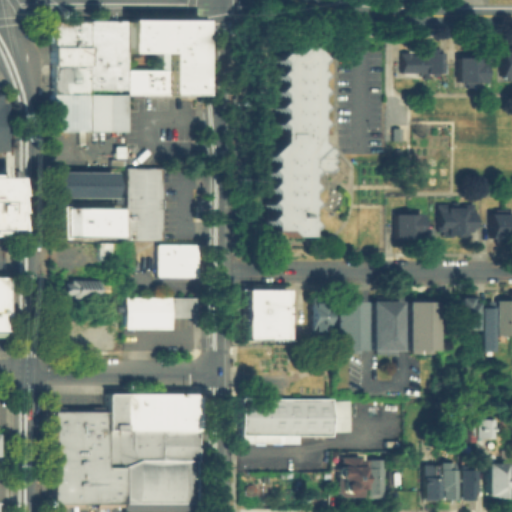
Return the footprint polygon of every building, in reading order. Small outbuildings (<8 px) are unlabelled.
[(47,18),(46,62),(83,62),(83,18),(47,18)] [(101,87),(83,87),(83,62),(83,18),(101,18),(101,87)] [(101,18),(119,18),(119,51),(119,68),(119,87),(101,87),(101,18)] [(155,51),(119,51),(119,18),(195,19),(194,51),(155,51)] [(264,220),(261,216),(264,212),(264,204),(260,200),(264,196),(265,188),(261,184),(265,180),(265,172),(261,169),(265,165),(265,156),(261,152),(274,140),(274,124),(270,120),(274,116),(274,107),(270,104),(274,100),(274,91),(270,88),(274,83),(274,75),(270,72),(274,68),(274,60),(270,56),(275,52),(289,52),(294,45),(311,45),(311,50),(316,55),(311,60),(311,67),(315,72),(311,76),(311,83),(315,88),(311,92),(311,100),(315,104),(311,108),(311,116),(315,120),(311,124),(311,139),(317,145),(327,144),(331,149),(327,153),(331,157),(327,161),(331,164),(327,168),(306,168),(301,173),(301,180),(306,184),(301,189),(301,195),(306,200),(301,205),(302,218),(306,222),(302,226),(302,235),(285,235),(279,229),(264,229),(264,220)] [(194,51),(194,92),(121,92),(119,92),(119,87),(119,68),(155,68),(155,51),(194,51)] [(400,58),(416,58),(416,52),(441,52),(441,79),(400,79),(400,58)] [(500,57),(511,57),(511,80),(500,80),(500,57)] [(456,61),(483,61),(483,87),(456,87),(456,61)] [(46,62),(83,62),(83,87),(83,92),(119,92),(121,92),(121,129),(46,129),(46,62)] [(159,166),(159,239),(121,239),(122,166),(159,166)] [(50,170),(109,170),(109,196),(50,196),(50,170)] [(114,205),(114,215),(116,215),(116,218),(114,218),(113,237),(54,237),(54,204),(114,205)] [(436,207),(472,207),(472,232),(465,232),(465,241),(444,241),(444,232),(436,232),(436,207)] [(392,215),(420,215),(420,242),(392,242),(392,215)] [(488,218),(511,218),(511,241),(488,241),(488,218)] [(111,241),(111,259),(95,259),(95,241),(111,241)] [(191,242),(191,275),(150,274),(150,242),(191,242)] [(96,278),(96,296),(62,296),(62,292),(57,292),(57,282),(64,282),(64,278),(96,278)] [(243,292),(285,292),(285,341),(243,341),(243,292)] [(191,295),(191,316),(166,316),(166,327),(119,327),(119,295),(191,295)] [(325,300),(325,332),(310,332),(310,300),(325,300)] [(397,300),(397,357),(370,357),(371,300),(397,300)] [(451,328),(451,302),(471,302),(471,328),(451,328)] [(406,350),(407,303),(434,303),(433,350),(406,350)] [(362,304),(361,352),(333,352),(334,304),(362,304)] [(495,304),(510,304),(510,336),(494,336),(495,304)] [(489,306),(489,356),(479,356),(479,306),(489,306)] [(101,411),(101,391),(142,391),(142,428),(101,427),(101,411)] [(186,391),(192,399),(192,428),(142,428),(142,391),(186,391)] [(237,401),(346,401),(346,436),(297,436),(297,445),(237,445),(237,401)] [(73,508),(45,507),(46,410),(74,410),(73,508)] [(74,410),(101,411),(101,427),(100,464),(118,464),(118,508),(73,508),(74,410)] [(471,436),(471,418),(489,418),(489,437),(471,436)] [(134,458),(118,464),(100,464),(101,427),(142,428),(192,428),(192,458),(134,458)] [(118,464),(134,458),(192,458),(191,508),(118,508),(118,464)] [(338,493),(338,461),(360,461),(360,493),(338,493)] [(499,461),(499,497),(479,497),(479,461),(499,461)] [(420,499),(420,464),(434,465),(434,499),(420,499)] [(366,496),(366,465),(381,465),(381,496),(366,496)] [(439,499),(439,465),(452,465),(452,499),(439,499)] [(459,467),(472,467),(472,500),(459,500),(459,467)]
